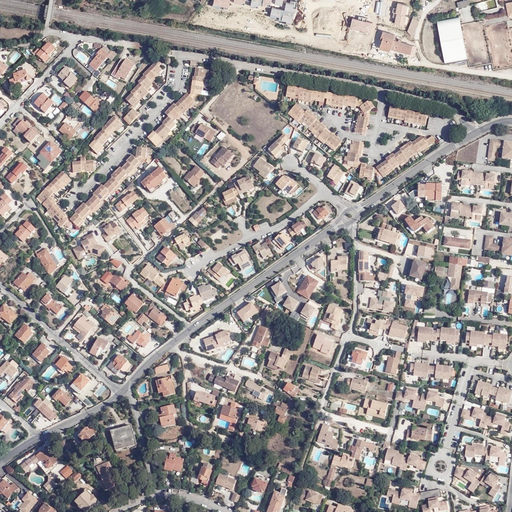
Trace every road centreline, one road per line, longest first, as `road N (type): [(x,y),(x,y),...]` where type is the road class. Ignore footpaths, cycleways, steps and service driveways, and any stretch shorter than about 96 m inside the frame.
road 1 (residential): [(473,134),(451,105),(180,53),(172,93),(71,200)]
road 2 (residential): [(351,221),(354,313),(320,411),(389,430)]
road 3 (residential): [(191,328),(127,273),(222,182)]
road 4 (residential): [(191,328),(344,218)]
road 5 (residential): [(120,393),(0,285)]
road 6 (residential): [(329,193),(191,270)]
road 7 (residential): [(355,211),(473,134)]
road 8 (residential): [(182,352),(254,376),(295,402)]
